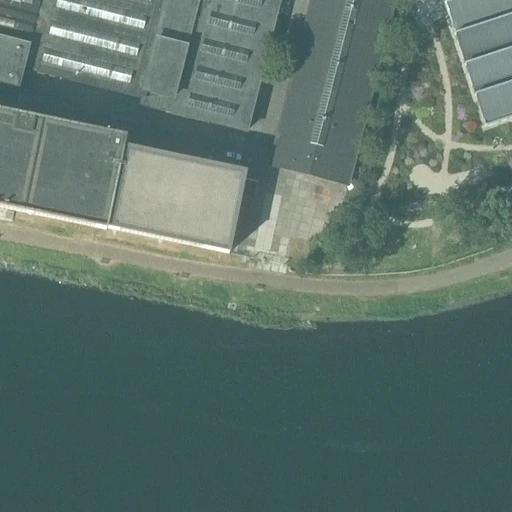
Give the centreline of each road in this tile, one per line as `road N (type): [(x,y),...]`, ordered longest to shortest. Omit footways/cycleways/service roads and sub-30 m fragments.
road 1 (unclassified): [(397,287),(212,275),(0,234)]
road 2 (unclassified): [(0,95),(259,150)]
road 3 (unclassified): [(298,0),(259,150)]
